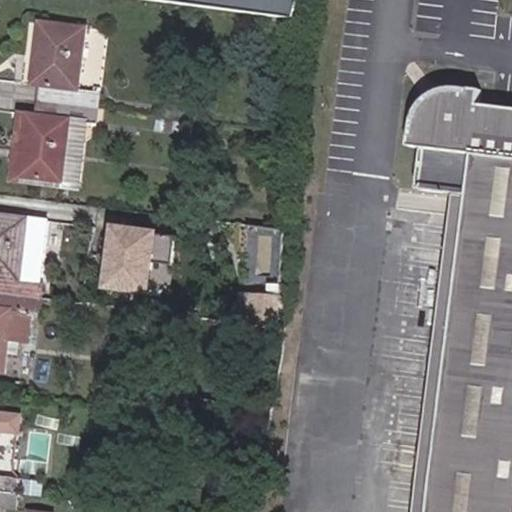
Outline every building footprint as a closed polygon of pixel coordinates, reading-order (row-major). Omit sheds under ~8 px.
[(242,0),(285,14),(291,0),(242,0)] [(95,29),(48,22),(42,89),(88,96),(95,29)] [(180,107),(195,109),(196,94),(181,92),(180,107)] [(195,109),(209,111),(211,96),(196,94),(195,109)] [(428,119),(420,148),(438,151),(432,196),(481,199),(438,511),(511,511),(511,112),(492,111),(493,97),(462,95),(445,102),(428,119)] [(20,177),(66,184),(73,124),(91,125),(97,126),(100,107),(36,98),(34,116),(28,115),(20,177)] [(10,182),(83,192),(91,125),(73,124),(66,184),(20,177),(28,115),(19,114),(10,182)] [(0,294),(52,303),(65,225),(0,214),(0,294)] [(248,318),(281,322),(287,226),(253,222),(248,266),(268,268),(264,302),(249,301),(248,318)] [(157,234),(110,228),(100,297),(149,303),(157,234)] [(28,311),(0,306),(0,374),(15,377),(18,342),(37,344),(39,321),(28,311)] [(204,411),(241,417),(244,396),(206,392),(204,411)] [(32,473),(5,469),(9,437),(32,440),(36,413),(0,408),(0,490),(30,496),(32,473)]
